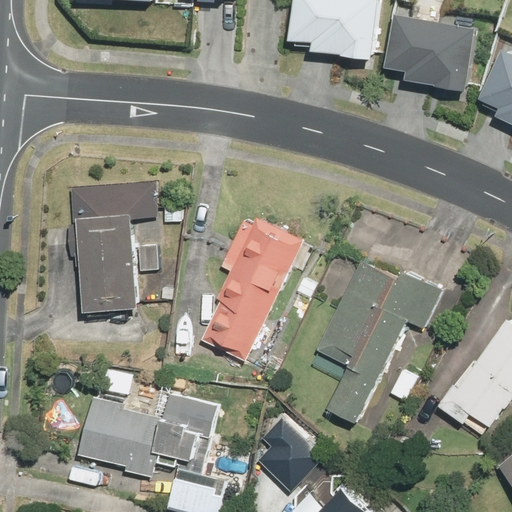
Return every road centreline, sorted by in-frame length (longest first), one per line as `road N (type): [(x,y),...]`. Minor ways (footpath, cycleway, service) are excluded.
road 1 (residential): [(511,204),(434,165),(252,114)]
road 2 (residential): [(252,114),(0,95)]
